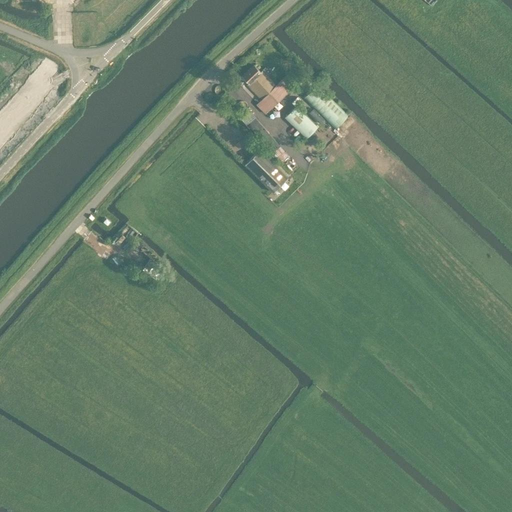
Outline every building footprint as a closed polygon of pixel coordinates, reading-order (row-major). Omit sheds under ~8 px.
[(273,106),(295,85),(287,75),(276,85),(262,71),(260,72),(253,65),(242,76),(249,83),(247,85),(262,100),(257,105),(265,114),(273,106)] [(324,119),(334,128),(347,115),(316,84),(303,98),(314,109),(324,119)] [(295,106),(285,117),(307,138),(317,127),(295,106)] [(314,109),(310,113),(320,123),(324,119),(314,109)] [(289,156),(286,152),(250,111),(242,118),(270,149),(268,151),(274,157),(275,156),(281,163),(289,156)] [(287,177),(258,149),(244,164),(272,192),(287,177)] [(165,271),(149,259),(141,270),(157,281),(165,271)]
